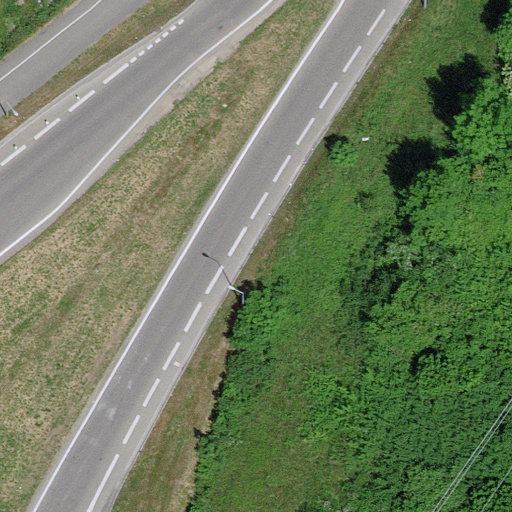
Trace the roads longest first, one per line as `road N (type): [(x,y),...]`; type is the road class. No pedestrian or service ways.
road 1 (primary): [(63,511),(297,110),(371,0)]
road 2 (primary): [(246,0),(0,220)]
